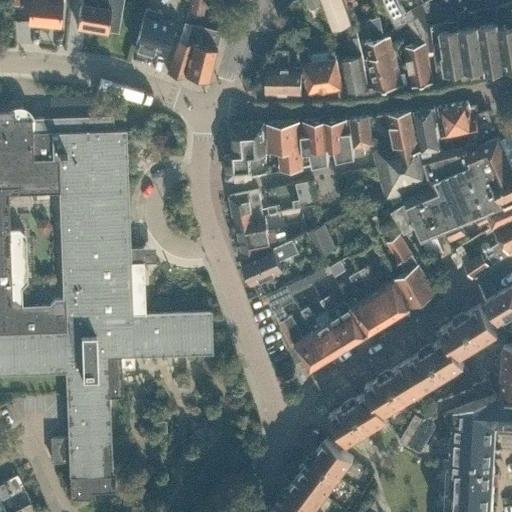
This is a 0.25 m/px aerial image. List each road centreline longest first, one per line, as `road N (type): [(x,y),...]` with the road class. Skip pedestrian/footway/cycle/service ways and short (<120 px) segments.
road 1 (residential): [(213,109),(202,206),(285,417)]
road 2 (residential): [(213,109),(511,91)]
road 3 (residential): [(511,267),(285,417)]
road 4 (residential): [(213,109),(89,70),(0,62)]
road 5 (unclassified): [(213,109),(238,34),(265,0)]
